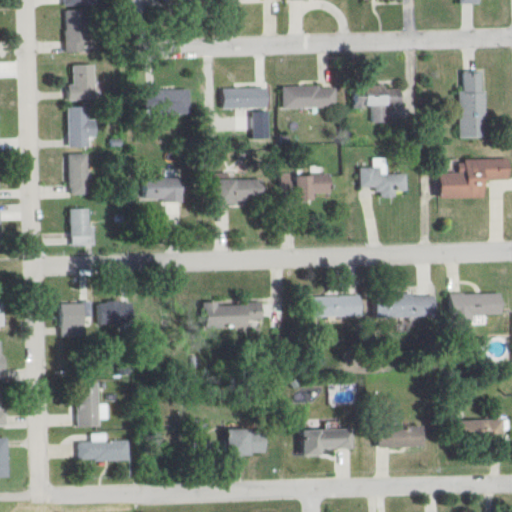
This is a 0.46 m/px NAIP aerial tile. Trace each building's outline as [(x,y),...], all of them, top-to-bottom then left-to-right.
[(62,53),(82,53),(82,11),(62,11),(62,53)] [(63,101),(92,101),(92,65),(70,65),(70,87),(63,87),(63,101)] [(453,139),(479,139),(479,71),(454,71),(453,139)] [(334,110),(334,87),(277,87),(277,110),(334,110)] [(381,124),(381,107),(397,107),(397,87),(353,87),(353,108),(368,108),(369,124),(381,124)] [(265,88),(213,88),(213,108),(265,108),(265,88)] [(191,114),(190,90),(140,91),(141,116),(191,114)] [(64,108),(64,148),(84,148),(84,137),(93,137),(93,117),(84,117),(84,108),(64,108)] [(85,195),(85,154),(65,154),(65,195),(85,195)] [(452,160),(452,174),(430,174),(431,200),(476,199),(476,181),(503,181),(503,159),(452,160)] [(372,199),(389,198),(389,194),(402,193),(401,175),(380,175),(380,169),(351,170),(352,189),(372,188),(372,199)] [(287,176),(287,202),(306,202),(306,196),(325,196),(325,176),(287,176)] [(205,177),(205,204),(258,203),(257,179),(224,180),(224,177),(205,177)] [(137,202),(180,202),(180,178),(137,178),(137,202)] [(85,209),(67,209),(67,246),(92,246),(92,226),(85,226),(85,209)] [(442,294),(442,318),(496,317),(496,293),(442,294)] [(430,294),(373,295),(373,317),(430,317),(430,294)] [(356,317),(356,297),(301,297),(301,317),(356,317)] [(128,302),(93,302),(93,326),(128,326),(128,302)] [(79,337),(79,303),(56,304),(56,337),(79,337)] [(241,329),(241,321),(256,321),(256,304),(196,304),(196,329),(241,329)] [(73,428),(95,428),(95,420),(104,420),(104,405),(95,405),(95,383),(73,383),(73,428)] [(497,421),(450,421),(450,443),(497,443),(497,421)] [(369,427),(369,448),(416,448),(416,427),(369,427)] [(259,430),(216,431),(217,457),(259,456),(259,430)] [(312,449),(347,449),(347,431),(292,431),(292,457),(312,457),(312,449)] [(103,434),(87,434),(87,443),(73,443),(73,462),(125,462),(125,441),(103,441),(103,434)]
